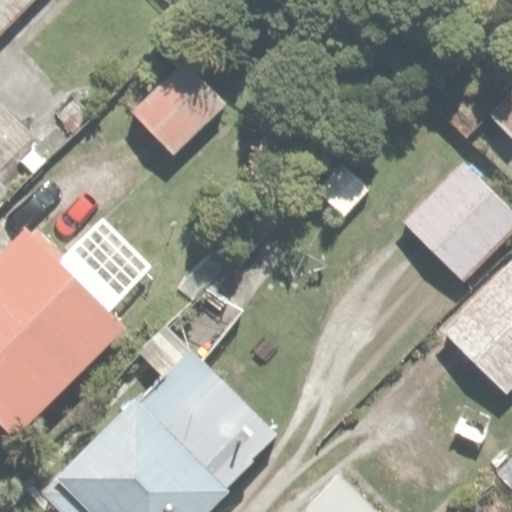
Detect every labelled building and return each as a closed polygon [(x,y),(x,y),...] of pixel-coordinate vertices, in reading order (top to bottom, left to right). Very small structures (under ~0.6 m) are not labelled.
[(0,0),(0,31),(1,32),(31,0),(0,0)] [(197,36),(134,96),(181,145),(244,84),(197,36)] [(511,87),(492,106),(511,127),(511,87)] [(378,183),(337,148),(312,177),(352,212),(378,183)] [(511,199),(463,149),(399,212),(460,273),(511,221),(511,199)] [(131,308),(119,297),(22,204),(0,227),(0,414),(18,431),(131,308)] [(511,251),(509,248),(442,323),(506,385),(511,378),(511,251)] [(185,333),(154,364),(46,474),(38,481),(69,511),(196,511),(280,428),(215,364),(185,333)] [(397,511),(340,450),(275,511),(397,511)]
